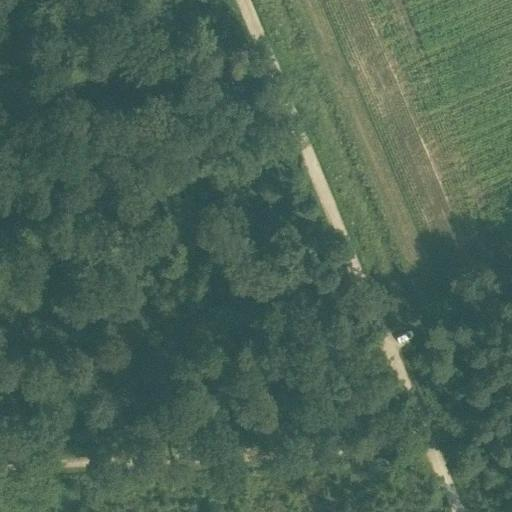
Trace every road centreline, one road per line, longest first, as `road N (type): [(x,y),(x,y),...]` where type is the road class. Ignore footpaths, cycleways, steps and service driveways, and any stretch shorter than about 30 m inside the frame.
road 1 (track): [(259,0),(454,453)]
road 2 (track): [(0,467),(454,453)]
